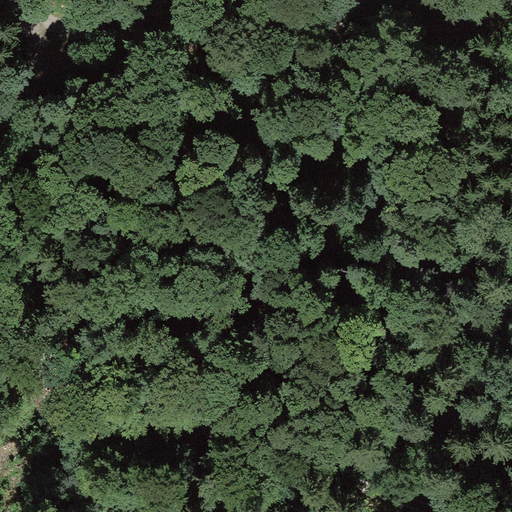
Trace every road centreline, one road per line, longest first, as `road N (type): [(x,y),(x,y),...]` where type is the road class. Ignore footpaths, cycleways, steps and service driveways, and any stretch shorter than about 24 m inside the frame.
road 1 (track): [(58,0),(89,44),(210,31),(385,28),(511,12)]
road 2 (track): [(0,328),(138,402),(434,511)]
road 3 (track): [(89,44),(64,61),(0,149)]
